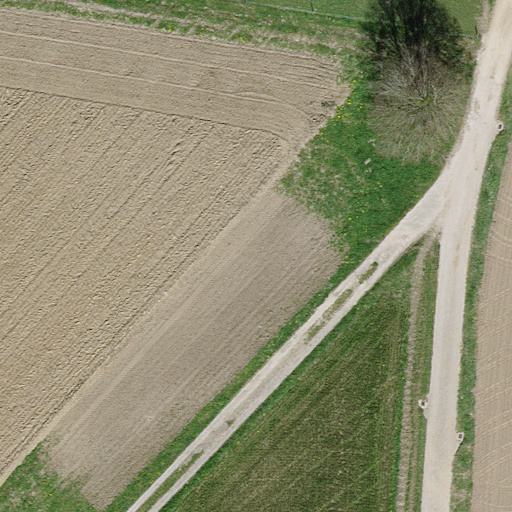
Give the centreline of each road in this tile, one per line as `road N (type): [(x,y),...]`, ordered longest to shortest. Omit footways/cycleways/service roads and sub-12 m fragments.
road 1 (track): [(506,0),(457,189),(434,511)]
road 2 (track): [(139,511),(457,189)]
